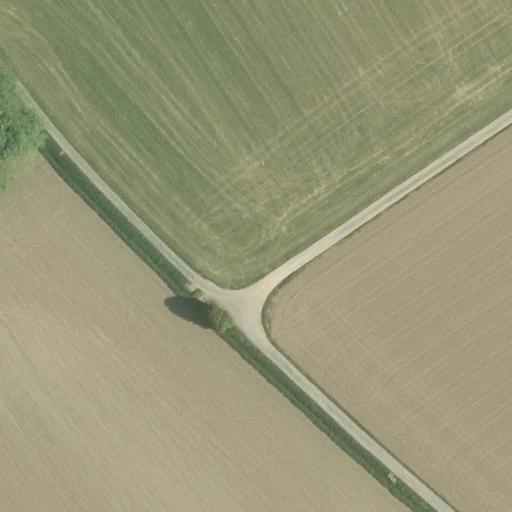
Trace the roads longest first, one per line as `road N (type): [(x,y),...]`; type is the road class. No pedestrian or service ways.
road 1 (track): [(247,309),(271,281),(511,117)]
road 2 (track): [(452,511),(268,350),(247,309)]
